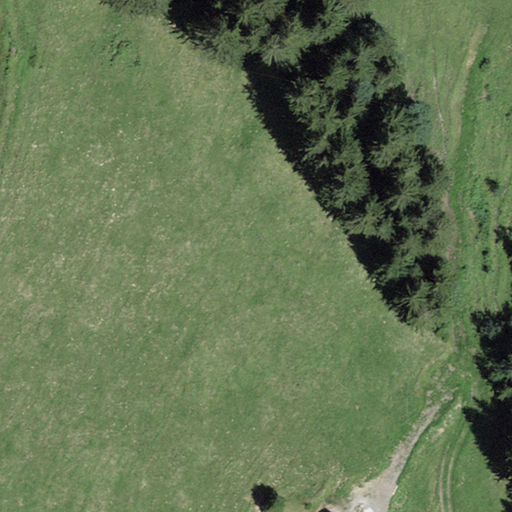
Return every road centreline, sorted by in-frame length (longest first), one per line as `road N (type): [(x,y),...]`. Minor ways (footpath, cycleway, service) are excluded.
road 1 (track): [(460,372),(455,190),(469,86)]
road 2 (track): [(409,443),(441,386),(460,372),(474,387),(442,483),(444,511)]
